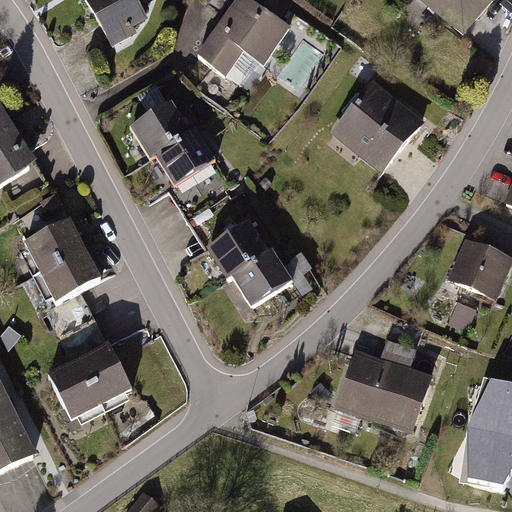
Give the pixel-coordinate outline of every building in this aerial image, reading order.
[(131,24),(146,15),(136,0),(80,0),(108,46),(134,30),(131,24)] [(287,26),(251,0),(233,0),(195,53),(242,87),(287,26)] [(421,0),(464,35),(492,0),(421,0)] [(383,172),(424,119),(375,81),(334,134),(383,172)] [(171,181),(213,157),(193,123),(185,128),(168,98),(127,121),(147,155),(154,151),(171,181)] [(0,179),(31,160),(0,108),(0,179)] [(68,216),(23,237),(53,299),(97,277),(68,216)] [(244,217),(206,243),(228,274),(233,271),(254,301),(292,276),(269,243),(264,247),(244,217)] [(500,298),(511,267),(511,260),(467,243),(453,279),(500,298)] [(460,305),(455,329),(475,333),(480,309),(460,305)] [(127,385),(103,343),(45,375),(68,417),(127,385)] [(362,419),(410,437),(429,384),(407,375),(415,354),(386,344),(378,365),(354,356),(331,419),(358,429),(362,419)] [(470,433),(511,442),(511,389),(493,385),(470,433)] [(0,476),(34,460),(0,389),(0,476)] [(40,421),(24,428),(40,466),(56,459),(40,421)] [(503,493),(511,476),(511,442),(470,433),(470,486),(503,493)] [(155,511),(158,508),(144,497),(132,511),(155,511)]
